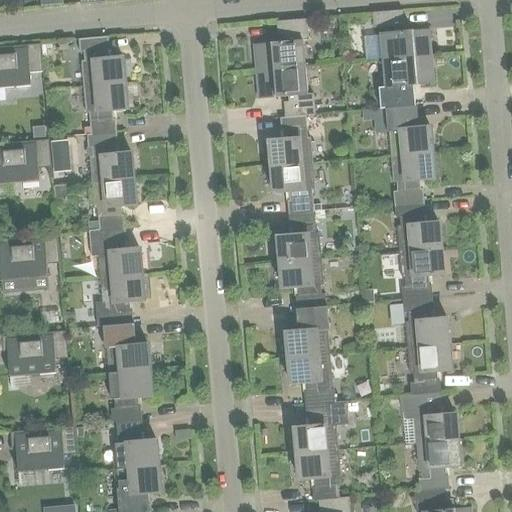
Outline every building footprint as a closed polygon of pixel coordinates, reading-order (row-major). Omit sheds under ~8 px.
[(373,29),(403,26),(402,12),(372,14),(373,29)] [(253,45),(256,73),(305,68),(302,42),(309,41),(307,20),(276,23),(278,38),(283,37),(283,43),(253,45)] [(380,34),(382,62),(431,57),(429,30),(380,34)] [(81,62),(83,88),(125,84),(123,59),(108,60),(107,51),(109,50),(108,38),(78,40),(79,53),(83,53),(84,62),(81,62)] [(40,45),(0,48),(0,89),(31,87),(30,74),(43,73),(40,45)] [(434,85),(431,57),(382,62),(385,89),(378,89),(380,110),(410,107),(409,92),(404,93),(404,87),(434,85)] [(307,95),(305,68),(256,73),(258,100),(288,97),(289,103),(284,103),(285,119),(305,117),(315,116),(313,95),(307,95)] [(127,110),(125,84),(83,88),(86,114),(89,114),(90,129),(91,135),(116,133),(115,120),(113,121),(112,111),(127,110)] [(380,110),(365,111),(366,122),(374,122),(375,135),(389,134),(391,157),(432,154),(430,128),(417,129),(415,107),(410,107),(380,110)] [(269,142),(271,168),(313,164),(310,139),(307,139),(305,117),(285,119),(280,119),(281,132),(283,132),(284,141),(269,142)] [(33,130),(34,140),(46,138),(45,129),(33,130)] [(116,133),(91,135),(87,136),(88,149),(92,149),(92,158),(89,158),(92,184),(133,180),(131,154),(116,155),(115,146),(117,146),(116,133)] [(0,144),(0,185),(39,183),(38,169),(51,168),(49,140),(0,144)] [(68,142),(51,143),(53,159),(70,157),(68,142)] [(420,190),(419,181),(434,180),(432,154),(391,157),(393,183),(396,183),(397,192),(393,192),(394,205),(424,203),(423,190),(420,190)] [(315,190),(313,164),(271,168),(273,194),(288,192),(289,202),(287,202),(288,215),(314,212),(312,190),(315,190)] [(136,206),(133,180),(92,184),(94,209),(97,209),(99,231),(125,229),(124,216),(121,216),(120,207),(136,206)] [(397,227),(399,253),(441,249),(438,224),(423,225),(422,216),(425,216),(424,203),(394,205),(395,218),(399,218),(400,227),(397,227)] [(277,238),(279,264),(321,260),(319,234),(316,234),(314,212),(288,215),(289,228),(291,227),(292,237),(277,238)] [(325,212),(315,213),(316,221),(325,220),(325,212)] [(92,257),(98,257),(100,279),(142,276),(139,250),(124,251),(123,242),(126,242),(125,229),(99,231),(95,231),(90,232),(92,257)] [(57,236),(0,241),(0,268),(2,294),(4,293),(3,282),(48,278),(46,265),(60,264),(57,236)] [(401,288),(402,301),(432,298),(431,286),(428,286),(428,277),(443,275),(441,249),(399,253),(401,279),(404,278),(405,288),(401,288)] [(295,297),(296,310),(325,308),(326,308),(325,295),(321,295),(320,286),(323,286),(321,260),(279,264),(282,289),(297,288),(298,297),(295,297)] [(144,302),(142,276),(100,279),(102,302),(96,303),(98,327),(103,327),(133,324),(132,312),(130,312),(129,303),(144,302)] [(365,292),(365,304),(373,303),(373,291),(365,292)] [(405,323),(408,349),(449,345),(447,319),(432,321),(431,311),(433,311),(432,298),(402,301),(404,314),(408,313),(408,323),(405,323)] [(329,356),(325,308),(296,310),(298,332),(286,333),(288,359),(329,356)] [(49,312),(46,316),(46,321),(50,325),(56,325),(59,321),(59,315),(55,312),(49,312)] [(106,349),(108,375),(150,371),(148,345),(133,347),(132,338),(134,337),(133,324),(103,327),(104,340),(108,340),(109,349),(106,349)] [(65,332),(1,337),(3,353),(7,353),(11,389),(12,389),(11,378),(56,374),(55,361),(68,360),(65,332)] [(410,384),(411,397),(440,394),(439,381),(437,381),(436,372),(451,371),(449,345),(408,349),(410,375),(413,374),(414,383),(410,384)] [(304,393),(305,406),(335,403),(333,390),(329,391),(329,382),(332,381),(329,356),(288,359),(290,385),(305,384),(306,393),(304,393)] [(83,368),(73,369),(74,378),(84,378),(83,368)] [(152,397),(150,371),(108,375),(111,401),(114,400),(115,409),(111,410),(112,423),(116,423),(141,420),(140,407),(138,408),(137,398),(152,397)] [(414,419),(416,445),(457,441),(455,415),(440,416),(439,407),(441,407),(440,394),(411,397),(412,410),(416,409),(417,418),(414,419)] [(294,429),(296,455),(338,451),(336,425),(333,426),(332,416),(336,416),(335,403),(305,406),(306,419),(308,419),(309,428),(294,429)] [(115,445),(117,470),(158,467),(156,441),(141,442),(140,433),(143,433),(141,420),(116,423),(118,444),(115,445)] [(76,455),(74,427),(10,433),(11,449),(16,449),(19,485),(21,485),(20,473),(64,470),(63,456),(76,455)] [(445,468),(459,467),(457,441),(416,445),(418,470),(421,470),(422,479),(418,480),(419,492),(414,493),(415,507),(445,505),(444,490),(449,490),(448,477),(445,477),(445,468)] [(313,501),(318,501),(339,499),(337,477),(340,477),(338,451),(296,455),(299,481),(314,479),(314,488),(312,489),(313,501)] [(119,510),(119,511),(149,511),(149,503),(146,503),(146,494),(161,493),(158,467),(117,470),(119,496),(122,496),(123,505),(119,505),(119,510)] [(349,511),(348,498),(339,499),(318,501),(319,511),(349,511)] [(365,501),(362,507),(363,511),(379,511),(379,504),(373,500),(365,501)]
